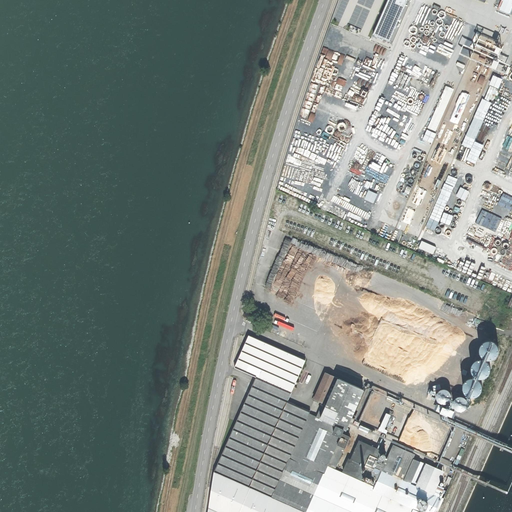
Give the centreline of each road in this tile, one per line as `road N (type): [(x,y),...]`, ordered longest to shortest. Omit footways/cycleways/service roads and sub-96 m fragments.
road 1 (unknown): [(230,511),(312,323),(484,0)]
road 2 (unclassified): [(195,511),(264,179),(325,0)]
